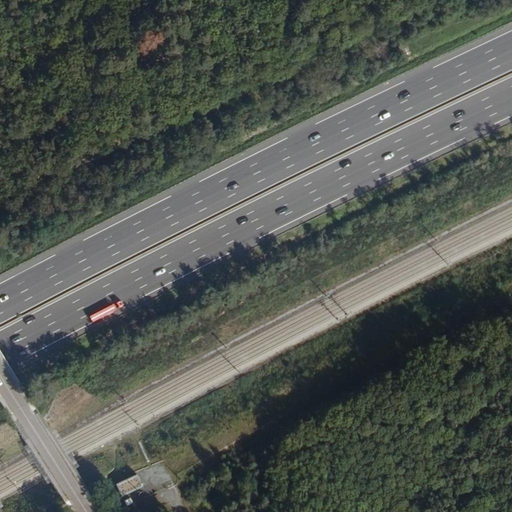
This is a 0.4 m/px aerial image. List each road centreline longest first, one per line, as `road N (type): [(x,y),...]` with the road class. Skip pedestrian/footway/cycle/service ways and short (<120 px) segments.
road 1 (motorway): [(0,352),(511,97)]
road 2 (motorway): [(511,49),(0,303)]
road 3 (secondary): [(0,376),(85,511)]
road 4 (track): [(155,129),(122,0)]
